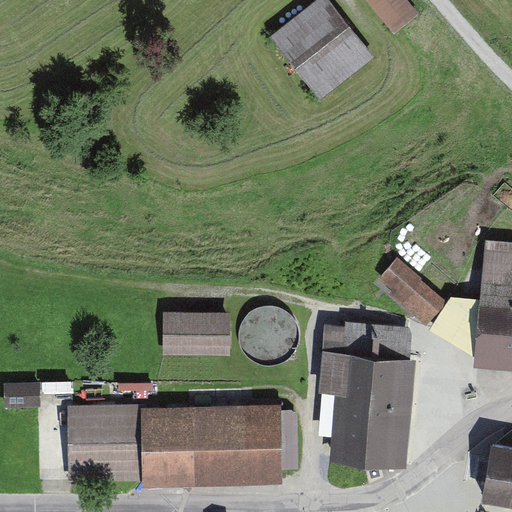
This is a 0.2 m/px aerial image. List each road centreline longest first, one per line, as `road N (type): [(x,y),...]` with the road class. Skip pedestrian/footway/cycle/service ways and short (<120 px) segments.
road 1 (track): [(0,249),(67,271),(399,320),(424,335),(446,403),(445,460)]
road 2 (residential): [(0,509),(334,503),(397,490),(511,415)]
